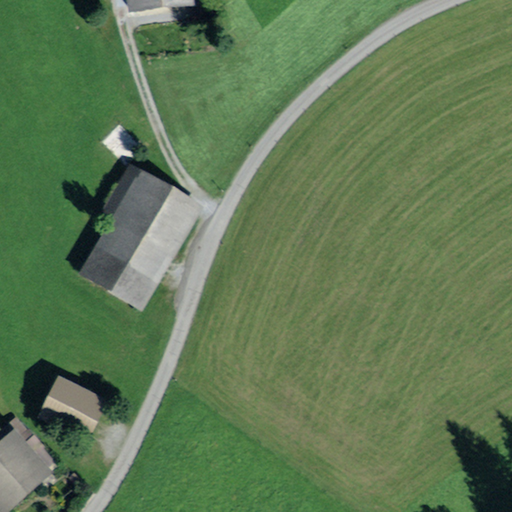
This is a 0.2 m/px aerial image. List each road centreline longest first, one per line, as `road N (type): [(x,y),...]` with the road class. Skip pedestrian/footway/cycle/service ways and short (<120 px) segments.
road 1 (unclassified): [(90,511),(157,384),(221,217),(266,146),(312,89),(380,35),(451,0)]
road 2 (track): [(116,0),(173,169),(221,217)]
